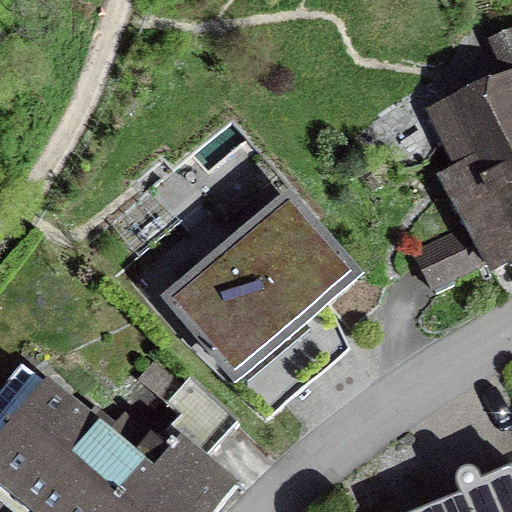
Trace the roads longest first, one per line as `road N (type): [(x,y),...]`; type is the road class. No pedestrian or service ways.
road 1 (residential): [(511,314),(358,429),(282,511)]
road 2 (track): [(0,209),(29,174),(80,80),(108,0)]
